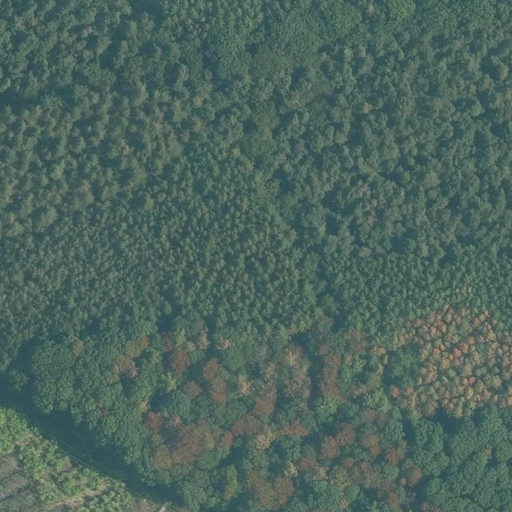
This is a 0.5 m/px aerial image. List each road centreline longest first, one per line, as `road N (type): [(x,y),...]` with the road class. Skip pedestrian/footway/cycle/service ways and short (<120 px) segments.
road 1 (track): [(210,64),(511,3)]
road 2 (track): [(0,113),(155,77)]
